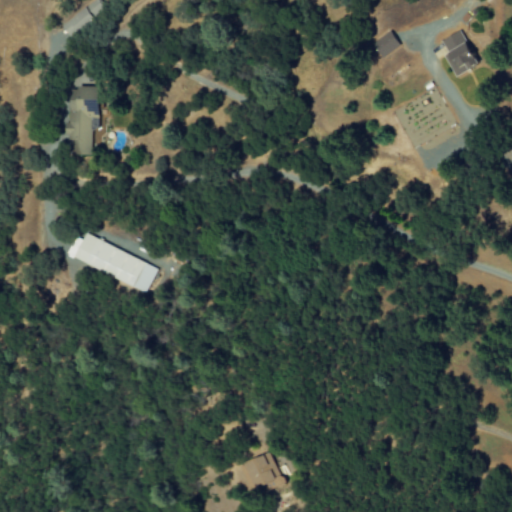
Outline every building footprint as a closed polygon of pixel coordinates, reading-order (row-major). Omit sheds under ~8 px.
[(98,16),(105,7),(96,0),(94,0),(88,8),(98,16)] [(93,20),(86,8),(61,25),(68,37),(93,20)] [(476,65),(458,30),(440,40),(446,53),(442,55),(454,77),(476,65)] [(399,45),(390,31),(366,47),(376,61),(399,45)] [(97,87),(68,87),(69,156),(91,156),(91,130),(97,129),(97,87)] [(156,268),(84,234),(80,242),(74,239),(67,256),(145,293),(156,268)] [(236,466),(247,491),(270,481),(265,471),(271,468),(265,453),(236,466)]
